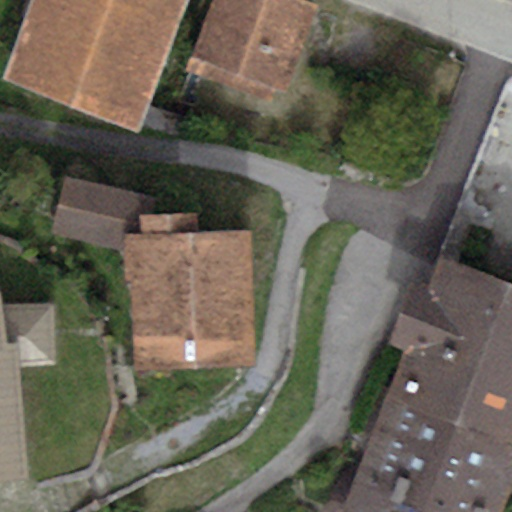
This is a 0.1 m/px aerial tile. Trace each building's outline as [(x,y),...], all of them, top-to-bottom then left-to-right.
[(159,0),(16,0),(5,30),(130,76),(159,0)] [(294,0),(187,0),(178,25),(271,60),(294,0)] [(139,151),(55,132),(42,189),(112,206),(112,190),(129,189),(128,171),(138,171),(139,151)] [(129,189),(112,190),(112,206),(113,238),(121,238),(124,327),(243,322),(239,187),(187,189),(187,169),(138,171),(128,171),(129,189)] [(470,511),(511,407),(511,244),(429,213),(417,243),(402,237),(377,300),(397,308),(319,506),(332,511),(470,511)] [(0,438),(16,437),(6,323),(43,321),(41,260),(0,261),(0,438)] [(198,511),(186,495),(162,511),(198,511)]
